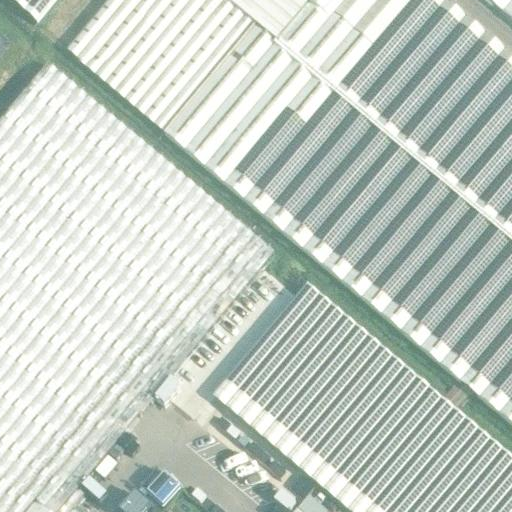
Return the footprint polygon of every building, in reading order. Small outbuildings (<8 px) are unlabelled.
[(1,0),(165,137),(382,320),(511,428),(511,57),(443,0),(1,0)] [(511,0),(483,0),(511,24),(511,0)] [(0,511),(29,511),(35,505),(43,511),(75,511),(85,500),(80,494),(245,294),(274,258),(48,69),(0,126),(0,511)] [(511,511),(511,458),(308,287),(213,401),(345,511),(511,511)] [(171,384),(156,403),(165,410),(181,391),(171,384)] [(133,435),(122,449),(129,454),(140,441),(133,435)] [(253,445),(247,452),(265,467),(270,460),(253,445)] [(119,447),(104,466),(113,474),(128,455),(119,447)] [(104,466),(96,475),(115,490),(122,481),(113,474),(104,466)] [(157,472),(140,490),(148,497),(165,478),(157,472)] [(165,478),(148,497),(163,511),(180,492),(165,478)] [(90,484),(82,492),(100,508),(108,499),(90,484)] [(136,496),(121,511),(149,511),(151,510),(136,496)]
